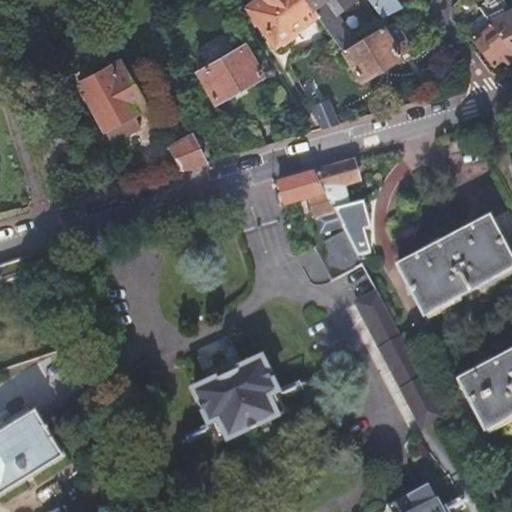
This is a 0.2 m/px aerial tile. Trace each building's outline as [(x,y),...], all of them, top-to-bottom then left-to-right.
[(275,47),(316,18),(303,0),(259,0),(248,8),(275,47)] [(303,0),(316,18),(334,43),(341,53),(353,44),(357,42),(338,16),(360,0),(359,0),(303,0)] [(396,0),(369,0),(380,14),(400,5),(396,0)] [(491,26),(511,55),(511,13),(489,23),(491,26)] [(495,68),(511,56),(511,55),(491,26),(489,23),(484,17),(468,29),(474,38),(495,68)] [(408,50),(388,21),(381,24),(357,42),(353,44),(341,53),(363,83),(400,60),(398,57),(408,50)] [(208,67),(200,72),(216,103),(263,79),(247,47),(237,52),(229,38),(225,36),(203,47),(202,55),(208,67)] [(126,93),(137,86),(122,57),(110,64),(113,69),(83,86),(109,132),(137,115),(138,115),(126,93)] [(329,104),(314,110),(325,131),(341,126),(329,104)] [(137,115),(109,132),(114,141),(143,125),(137,115)] [(192,138),(172,149),(184,172),(208,165),(192,138)] [(351,163),(314,174),(324,199),(342,227),(344,231),(359,259),(370,255),(364,231),(371,229),(363,202),(347,207),(341,186),(350,184),(356,178),(351,163)] [(314,174),(278,185),(284,205),(304,199),(322,232),(342,227),(324,199),(314,174)] [(511,264),(490,222),(398,270),(423,318),(511,271),(511,264)] [(333,280),(362,264),(359,259),(344,231),(316,246),(333,280)] [(424,427),(443,418),(377,293),(358,304),(424,427)] [(238,364),(241,369),(255,361),(253,356),(238,364)] [(511,357),(459,385),(483,432),(511,416),(511,357)] [(207,386),(192,394),(206,421),(211,432),(217,442),(281,410),(275,399),(270,388),(256,361),(255,361),(241,369),(207,386)] [(305,370),(270,388),(275,399),(311,380),(305,370)] [(190,389),(192,394),(207,386),(205,381),(190,389)] [(38,418),(0,439),(0,501),(64,465),(38,418)] [(175,451),(211,432),(206,421),(170,440),(175,451)] [(388,511),(443,511),(442,509),(430,487),(387,510),(388,511)] [(462,499),(442,509),(443,511),(458,511),(467,508),(462,499)]
